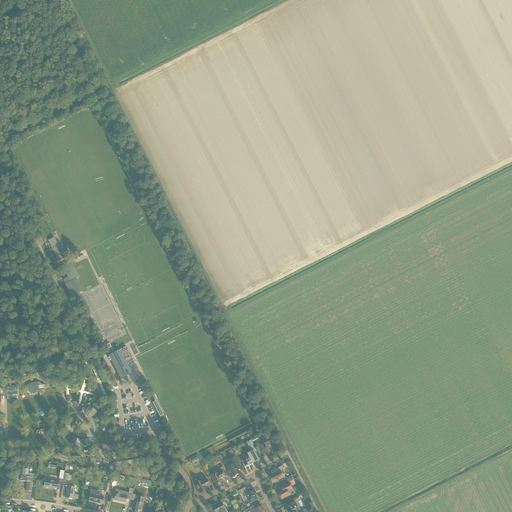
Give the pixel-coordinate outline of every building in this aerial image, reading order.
[(59,260),(64,258),(54,238),(49,240),(59,260)] [(63,266),(68,275),(63,278),(80,313),(85,310),(78,294),(83,292),(76,278),(79,277),(72,261),(63,266)] [(109,343),(104,346),(108,353),(113,351),(109,343)] [(126,363),(133,360),(127,347),(109,356),(121,379),(132,374),(126,363)] [(93,358),(89,360),(105,401),(109,399),(93,358)] [(78,373),(81,377),(86,373),(83,369),(78,373)] [(24,388),(23,390),(26,392),(27,391),(31,393),(39,392),(40,395),(41,395),(45,391),(44,390),(43,388),(45,388),(45,384),(43,385),(38,382),(30,383),(24,388)] [(70,382),(64,382),(66,401),(72,402),(70,382)] [(82,382),(77,405),(83,406),(88,384),(82,382)] [(150,402),(157,416),(160,414),(154,400),(150,402)] [(86,406),(81,406),(82,414),(89,425),(92,422),(87,412),(86,406)] [(102,413),(98,418),(104,422),(108,418),(102,413)] [(105,423),(101,428),(107,432),(110,428),(105,423)] [(107,433),(104,437),(109,442),(113,437),(107,433)] [(112,442),(106,445),(110,451),(115,448),(112,442)] [(263,445),(260,446),(265,456),(271,454),(270,452),(273,451),(269,442),(266,443),(266,442),(265,442),(264,442),(263,442),(263,443),(263,444),(263,445)] [(57,451),(55,454),(65,459),(83,459),(82,454),(57,451)] [(254,462),(258,460),(254,451),(247,454),(248,456),(244,458),(245,460),(242,462),(245,467),(247,466),(248,467),(255,463),(254,462)] [(235,476),(239,474),(234,466),(238,464),(235,457),(229,460),(232,465),(226,468),(231,478),(232,478),(233,478),(235,478),(235,476)] [(284,472),(282,470),(284,469),(282,466),(276,469),(277,472),(269,476),(273,483),(283,478),(281,474),(283,473),(284,472)] [(26,492),(31,493),(33,481),(37,481),(37,475),(34,475),(34,479),(28,478),(29,470),(23,469),(22,477),(20,477),(20,482),(27,483),(26,492)] [(211,476),(216,486),(222,483),(221,480),(226,477),(223,471),(218,474),(217,473),(211,476)] [(44,487),(57,490),(58,482),(45,480),(44,487)] [(195,484),(200,494),(206,490),(205,488),(210,486),(207,480),(202,482),(201,481),(195,484)] [(278,493),(281,500),(290,496),(287,491),(292,489),(289,484),(283,487),(285,490),(278,493)] [(74,495),(75,488),(68,487),(66,498),(73,499),(78,500),(79,496),(74,495)] [(117,490),(114,500),(126,503),(127,499),(128,499),(129,493),(132,494),(133,489),(130,488),(128,493),(117,490)] [(254,494),(255,493),(253,488),(247,491),(245,488),(238,492),(240,495),(244,493),(245,496),(244,497),(245,499),(247,500),(249,504),(257,500),(254,494)] [(101,493),(91,491),(89,502),(102,504),(103,497),(100,496),(101,493)] [(133,494),(131,500),(136,502),(133,511),(141,511),(144,504),(143,503),(145,498),(135,496),(136,495),(133,494)] [(293,501),(284,506),(286,510),(287,511),(295,511),(293,508),(296,506),(293,501)] [(225,511),(224,510),(225,510),(222,503),(213,508),(214,511),(225,511)]
